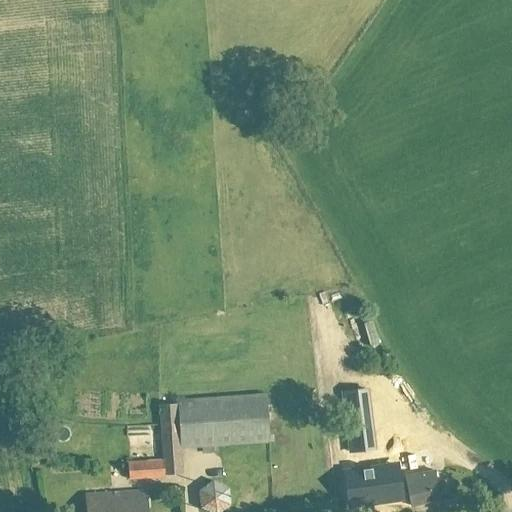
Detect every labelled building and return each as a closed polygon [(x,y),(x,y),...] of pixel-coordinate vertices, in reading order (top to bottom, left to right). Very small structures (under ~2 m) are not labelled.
[(378,369),(376,349),(352,352),(354,372),(378,369)] [(374,449),(367,389),(343,392),(350,451),(374,449)] [(183,449),(271,442),(267,392),(177,399),(178,403),(159,405),(162,459),(128,461),(130,480),(165,477),(165,475),(185,473),(183,449)] [(151,421),(124,421),(124,443),(152,442),(151,421)] [(399,491),(430,489),(428,445),(397,446),(399,491)] [(396,499),(391,465),(345,472),(350,505),(396,499)] [(210,511),(220,511),(231,505),(230,487),(212,479),(198,490),(200,508),(210,511)] [(148,511),(147,490),(86,494),(87,511),(148,511)]
